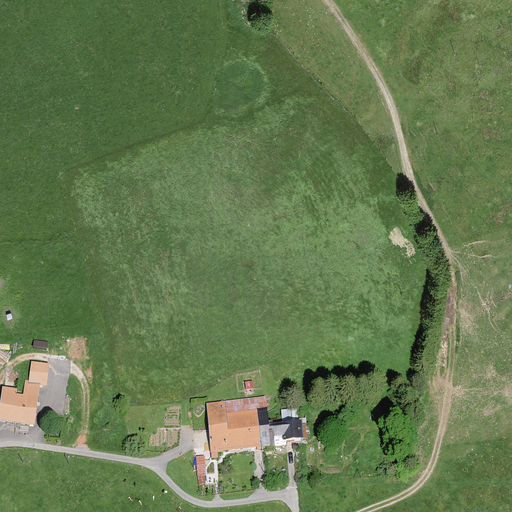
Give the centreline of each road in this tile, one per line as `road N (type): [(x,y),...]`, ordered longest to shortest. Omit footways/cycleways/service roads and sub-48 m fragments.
road 1 (residential): [(295,511),(279,496),(194,501),(135,460),(0,445)]
road 2 (track): [(368,511),(419,485),(433,463),(454,338)]
